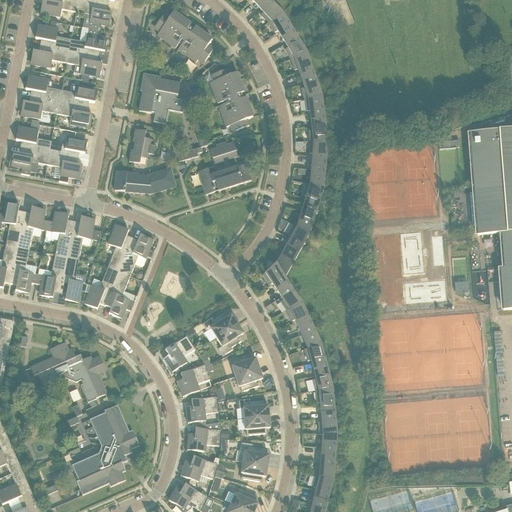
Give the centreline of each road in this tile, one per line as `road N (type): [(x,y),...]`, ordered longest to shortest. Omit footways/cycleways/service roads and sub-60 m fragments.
road 1 (residential): [(122,511),(154,495),(170,460),(172,417),(158,380),(139,352),(96,324),(0,304)]
road 2 (residential): [(225,279),(269,225),(286,145),(270,72),(247,36),(207,0)]
road 3 (residential): [(276,511),(290,438),(287,401),(265,335),(225,279)]
road 4 (residential): [(90,204),(128,0)]
road 5 (residential): [(0,160),(28,0)]
road 6 (residential): [(225,279),(152,226),(90,204)]
